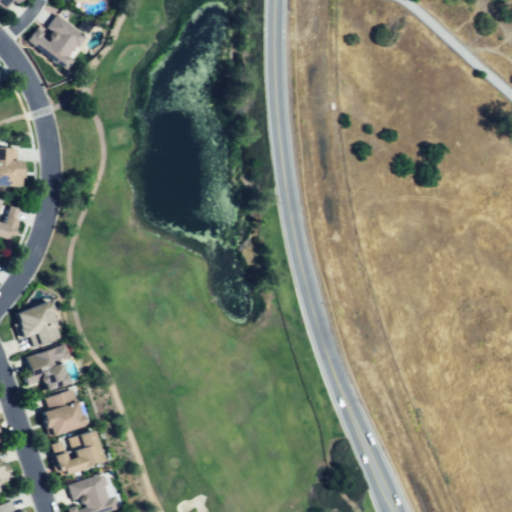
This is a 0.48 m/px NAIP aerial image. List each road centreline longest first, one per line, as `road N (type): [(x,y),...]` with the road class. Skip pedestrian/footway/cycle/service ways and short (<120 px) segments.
road 1 (secondary): [(391,511),(321,342),(291,232),(274,96),(275,0)]
road 2 (residential): [(0,38),(44,126),(49,171),(39,236),(0,299)]
road 3 (residential): [(46,511),(0,378)]
